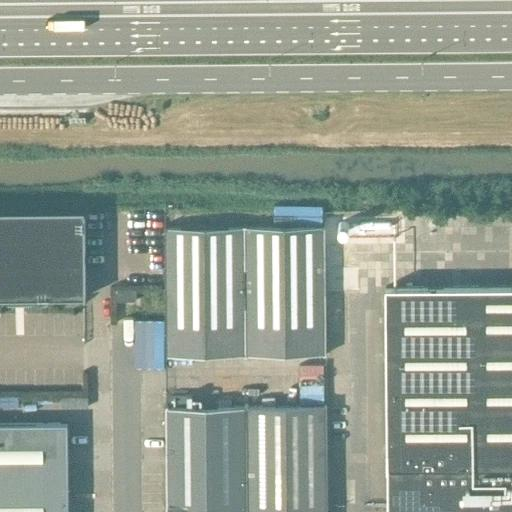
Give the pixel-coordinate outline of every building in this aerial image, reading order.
[(0,296),(8,296),(8,303),(7,303),(7,305),(30,304),(30,303),(30,296),(83,296),(83,297),(85,297),(84,220),(82,220),(0,220),(0,296)] [(245,224),(165,225),(166,323),(166,355),(246,354),(326,353),(326,291),(325,224),(325,223),(245,224)] [(511,511),(511,284),(385,286),(387,448),(386,448),(386,511),(511,511)] [(136,301),(136,289),(114,289),(114,301),(136,301)] [(327,511),(327,403),(166,405),(167,511),(327,511)] [(0,511),(68,511),(68,422),(0,422),(0,511)]
